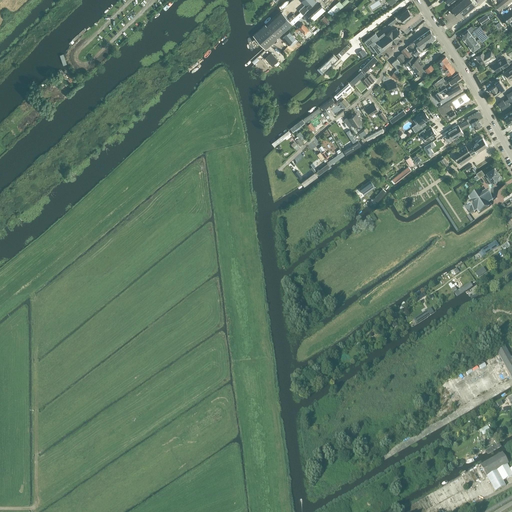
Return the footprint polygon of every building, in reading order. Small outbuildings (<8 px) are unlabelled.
[(253,35),(264,47),(266,49),(278,38),(277,38),(293,24),(306,12),(316,2),(314,0),(303,0),(302,1),(305,5),(299,10),(300,12),(290,21),(282,12),(267,26),(265,24),(253,35)] [(459,16),(476,2),(474,0),(462,0),(452,9),(459,16)] [(499,10),(511,0),(503,0),(496,6),(499,10)] [(310,19),(323,6),(320,3),(307,15),(310,19)] [(511,19),(511,8),(503,16),(508,22),(511,19)] [(404,22),(413,15),(408,9),(401,14),(402,15),(399,17),(404,22)] [(485,15),(479,19),(482,24),(488,20),(485,15)] [(390,27),(398,21),(396,18),(388,24),(390,27)] [(298,27),(305,34),(309,30),(303,23),(298,27)] [(375,33),(365,42),(368,46),(371,44),(378,53),(392,43),(393,44),(400,38),(399,37),(403,34),(401,32),(402,32),(400,29),(399,29),(397,27),(393,30),(393,29),(386,35),(384,33),(378,37),(375,33)] [(463,38),(474,30),(471,27),(468,29),(467,29),(460,34),(463,38)] [(487,36),(483,31),(482,32),(481,32),(478,27),(474,30),(463,38),(473,51),(480,46),(477,42),(481,40),(487,36)] [(423,35),(425,38),(424,39),(425,40),(419,44),(416,46),(416,47),(412,50),(416,55),(423,50),(422,48),(436,38),(430,30),(423,35)] [(288,44),(292,41),(287,35),(283,38),(288,44)] [(416,40),(419,44),(425,40),(424,39),(425,38),(423,35),(416,40)] [(419,44),(416,40),(409,45),(412,50),(416,47),(416,46),(419,44)] [(405,48),(401,51),(405,55),(407,58),(411,55),(405,48)] [(357,52),(361,57),(366,54),(363,49),(357,52)] [(484,55),(483,52),(476,57),(478,60),(480,59),(483,65),(489,62),(497,57),(493,50),(484,55)] [(265,58),(272,66),(278,60),(271,53),(265,58)] [(406,59),(401,53),(396,57),(401,63),(406,59)] [(319,70),(323,74),(339,60),(334,56),(319,70)] [(412,69),(422,60),(419,57),(415,60),(413,56),(404,63),(407,66),(408,65),(412,69)] [(442,71),(444,69),(451,64),(445,56),(437,62),(441,68),(440,68),(442,71)] [(362,69),(365,72),(378,61),(375,58),(362,69)] [(397,69),(402,65),(397,58),(392,62),(397,69)] [(493,66),(492,66),(493,67),(493,68),(493,69),(494,69),(494,70),(495,70),(496,70),(496,71),(500,69),(501,69),(507,66),(506,65),(509,64),(505,58),(501,60),(500,59),(497,61),(498,62),(493,65),(493,66)] [(422,60),(412,69),(415,73),(413,74),(416,77),(424,70),(421,67),(425,64),(422,60)] [(451,64),(444,69),(448,74),(455,70),(451,64)] [(434,68),(431,65),(425,70),(428,73),(434,68)] [(362,72),(350,82),(353,86),(365,75),(362,72)] [(462,77),(459,73),(452,77),(451,76),(443,82),(446,85),(450,82),(452,85),(462,77)] [(443,77),(433,84),(435,87),(445,80),(443,77)] [(496,85),(490,89),(492,92),(493,93),(493,95),(494,95),(495,96),(500,92),(498,88),(499,87),(501,91),(505,89),(499,81),(496,83),(497,84),(496,85)] [(387,85),(390,93),(398,90),(395,82),(387,85)] [(335,96),(337,100),(352,87),(349,84),(335,96)] [(446,87),(440,90),(443,95),(445,94),(448,92),(449,94),(450,96),(453,94),(462,89),(459,84),(451,89),(451,88),(448,90),(446,87)] [(433,95),(438,102),(442,99),(437,92),(433,95)] [(499,102),(498,103),(499,104),(502,110),(509,106),(507,102),(510,100),(511,102),(511,100),(511,93),(507,97),(508,98),(504,101),(503,99),(499,102)] [(466,94),(452,103),(456,109),(470,100),(466,94)] [(321,108),(324,112),(336,103),(332,99),(321,108)] [(372,116),(379,111),(375,104),(367,109),(372,116)] [(322,113),(319,109),(304,119),(307,123),(322,113)] [(404,110),(390,120),(392,124),(406,114),(404,110)] [(481,116),(478,111),(468,117),(469,118),(467,119),(467,121),(460,125),(462,129),(472,124),(475,129),(482,125),(478,118),(481,116)] [(414,126),(417,131),(425,126),(423,123),(429,118),(424,112),(416,117),(418,121),(418,123),(414,126)] [(358,121),(361,120),(357,114),(349,119),(355,128),(360,124),(358,121)] [(291,128),(293,132),(305,123),(304,122),(303,120),(291,128)] [(447,136),(444,137),(447,142),(450,140),(463,133),(459,126),(458,125),(445,132),(447,136)] [(427,140),(436,134),(432,128),(427,131),(425,129),(419,133),(421,136),(424,135),(427,140)] [(366,138),(367,141),(384,132),(383,129),(366,138)] [(272,144),(275,148),(292,135),(289,131),(272,144)] [(302,141),(305,138),(300,132),(297,134),(302,141)] [(453,154),(460,165),(473,156),(472,155),(476,152),(477,153),(488,145),(483,138),(479,141),(478,139),(474,142),(466,147),(466,146),(453,154)] [(344,151),(347,155),(361,147),(358,143),(344,151)] [(328,162),(331,166),(344,156),(342,153),(328,162)] [(414,163),(409,157),(405,159),(409,166),(414,163)] [(317,171),(320,175),(330,168),(327,164),(317,171)] [(392,180),(395,184),(412,171),(409,167),(392,180)] [(494,183),(501,178),(494,167),(487,172),(489,175),(487,177),(491,183),(493,182),(494,183)] [(307,175),(312,182),(319,177),(314,170),(307,175)] [(305,186),(312,182),(307,175),(301,180),(305,186)] [(369,181),(359,188),(364,195),(374,187),(369,181)] [(373,200),(376,204),(388,192),(384,189),(373,200)] [(494,199),(493,197),(493,196),(491,192),(490,193),(488,190),(486,191),(483,193),(481,191),(479,192),(468,199),(470,201),(467,203),(468,204),(464,207),(469,215),(473,212),(474,213),(477,212),(478,214),(489,207),(491,205),(489,203),(493,201),(492,200),(494,199)] [(462,262),(479,288),(484,284),(510,263),(494,240),(462,262)] [(429,285),(445,310),(478,288),(461,263),(429,285)] [(393,307),(411,333),(445,310),(428,285),(393,307)] [(511,360),(505,347),(497,352),(511,378),(511,377),(511,360)] [(479,452),(482,459),(506,445),(502,440),(479,452)] [(507,465),(508,464),(502,454),(480,466),(495,492),(505,486),(503,482),(511,476),(511,468),(510,470),(507,465)]
